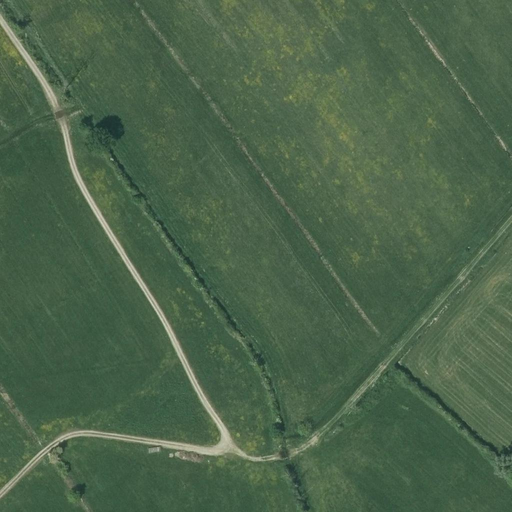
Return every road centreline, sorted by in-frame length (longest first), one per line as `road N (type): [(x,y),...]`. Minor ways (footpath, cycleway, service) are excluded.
road 1 (track): [(0,17),(54,94),(85,196),(162,317),(230,454)]
road 2 (track): [(286,454),(324,428),(511,219)]
road 3 (track): [(230,454),(67,435),(0,495)]
